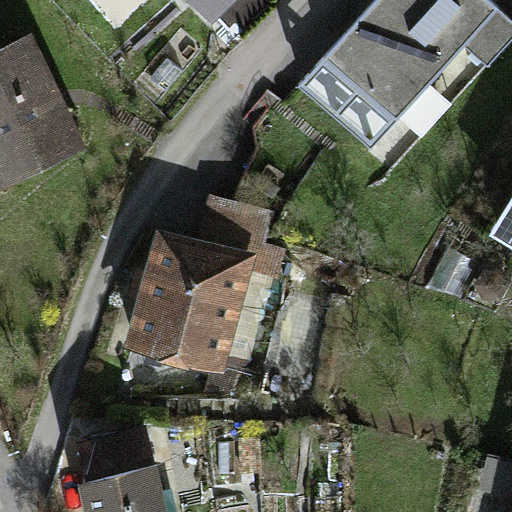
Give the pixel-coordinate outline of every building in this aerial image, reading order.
[(192,0),(220,29),(250,0),(192,0)] [(511,29),(479,0),(381,0),(304,85),(390,163),(511,29)] [(79,154),(34,47),(0,61),(0,179),(3,186),(79,154)] [(165,241),(137,356),(231,379),(259,264),(165,241)] [(87,493),(145,481),(138,447),(80,458),(87,493)] [(145,481),(87,493),(91,511),(167,511),(161,478),(145,481)]
